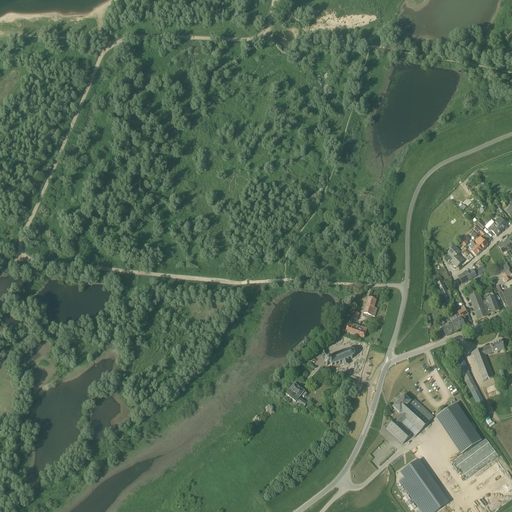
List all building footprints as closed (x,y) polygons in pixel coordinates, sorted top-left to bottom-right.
[(396,23),(391,29),(394,32),(398,35),(403,29),(396,23)] [(502,230),(508,225),(500,217),(495,222),(497,224),(497,225),(502,230)] [(485,227),(487,230),(490,232),(492,231),(496,236),(502,230),(497,225),(496,226),(494,224),(494,223),(492,220),(485,227)] [(486,234),(478,226),(474,230),(478,234),(479,233),(483,237),(486,234)] [(482,250),(488,245),(480,237),(475,242),(477,244),(477,245),(482,250)] [(464,247),(468,244),(463,238),(459,242),(464,247)] [(472,246),(469,248),(472,250),(471,251),(477,256),(482,250),(477,245),(476,246),(474,243),(472,242),(470,244),(472,246)] [(504,244),(499,247),(503,254),(507,252),(507,253),(509,252),(504,244)] [(454,259),(458,255),(461,252),(455,246),(448,253),(454,259)] [(454,259),(451,262),(457,268),(464,261),(458,255),(454,259)] [(505,270),(501,273),(502,274),(502,275),(507,282),(511,279),(511,272),(510,269),(507,265),(503,267),(505,270)] [(468,272),(458,277),(462,285),(472,279),(477,276),(473,270),(468,273),(468,272)] [(511,287),(500,293),(498,293),(508,311),(510,310),(511,309),(511,287)] [(483,302),(479,291),(469,295),(479,320),(489,316),(488,315),(490,314),(492,313),(492,314),(499,311),(494,297),(487,299),(487,300),(483,302)] [(375,317),(377,310),(373,309),(376,301),(368,298),(363,313),(375,317)] [(458,313),(455,315),(456,316),(458,320),(462,328),(466,326),(464,323),(467,321),(465,317),(468,315),(465,308),(458,312),(458,313)] [(456,331),(462,328),(458,320),(452,323),(456,331)] [(358,326),(348,323),(347,328),(344,327),(342,331),(345,332),(355,336),(358,326)] [(442,328),(446,336),(456,331),(452,323),(449,325),(447,324),(445,325),(445,327),(442,328)] [(358,326),(355,336),(363,339),(367,330),(358,326)] [(482,349),(472,353),(483,382),(494,378),(485,356),(493,353),(504,348),(501,341),(482,348),(482,349)] [(349,351),(349,350),(328,358),(329,359),(325,361),(326,365),(331,364),(331,366),(342,362),(343,366),(348,365),(347,360),(351,358),(351,357),(353,357),(354,354),(353,352),(351,350),(349,351)] [(478,407),(485,403),(469,372),(462,357),(456,360),(462,375),(478,407)] [(294,385),(286,396),(296,403),(296,402),(304,408),(306,404),(299,399),(301,396),(304,398),(306,394),(304,392),(297,387),(294,385)] [(399,414),(386,429),(402,445),(406,441),(412,435),(401,424),(406,419),(420,433),(420,432),(434,417),(413,399),(412,400),(410,402),(404,395),(392,408),(399,414)] [(465,452),(482,441),(456,403),(439,415),(465,452)] [(309,404),(306,408),(312,413),(315,409),(309,404)] [(466,480),(498,456),(485,439),(454,462),(455,463),(454,464),(466,480)] [(400,481),(399,482),(413,501),(420,511),(436,511),(448,503),(418,460),(417,461),(419,462),(415,465),(414,464),(401,473),(404,478),(400,481)] [(459,485),(454,489),(458,494),(463,491),(459,485)]
